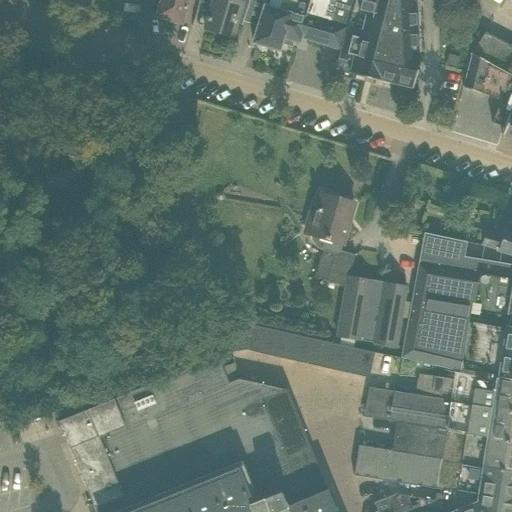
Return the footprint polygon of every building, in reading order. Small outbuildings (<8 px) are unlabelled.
[(159,0),(160,0),(155,16),(167,19),(169,22),(175,23),(178,22),(181,23),(187,0),(159,0)] [(198,0),(198,2),(200,2),(201,0),(212,0),(204,28),(232,36),(236,21),(241,23),(241,24),(242,25),(248,0),(198,0)] [(300,37),(340,49),(347,24),(354,0),(281,0),(278,10),(264,6),(252,42),(257,43),(257,46),(261,49),(266,48),(267,46),(278,50),(282,37),(298,42),(300,37)] [(347,24),(340,49),(337,58),(351,62),(348,74),(380,82),(380,80),(411,88),(420,56),(417,55),(415,2),(417,2),(417,0),(354,0),(347,24)] [(485,32),(471,53),(482,59),(496,38),(485,32)] [(482,59),(494,65),(508,44),(496,38),(482,59)] [(494,65),(505,71),(511,60),(511,46),(508,44),(494,65)] [(462,87),(474,92),(482,59),(471,53),(462,87)] [(445,65),(456,68),(459,57),(448,54),(445,65)] [(479,92),(487,95),(494,65),(482,59),(474,92),(479,93),(479,92)] [(487,95),(498,99),(505,71),(494,65),(487,95)] [(511,74),(505,71),(498,99),(500,100),(491,122),(504,127),(501,134),(511,138),(511,74)] [(306,228),(304,234),(309,236),(309,237),(316,247),(324,251),(333,254),(325,280),(343,285),(344,286),(348,275),(354,254),(340,250),(347,228),(354,203),(321,194),(316,210),(312,208),(306,228)] [(511,221),(506,220),(501,236),(485,231),(477,257),(497,262),(500,251),(511,254),(511,221)] [(425,235),(405,359),(458,370),(458,371),(494,379),(495,375),(511,378),(511,276),(511,278),(430,265),(434,237),(425,235)] [(344,286),(343,285),(334,337),(359,341),(359,339),(371,341),(371,343),(395,347),(406,285),(348,275),(344,286)] [(232,352),(244,350),(250,324),(225,319),(232,352)] [(244,350),(257,352),(262,327),(250,324),(244,350)] [(257,352),(269,355),(275,330),(262,327),(257,352)] [(269,355),(281,358),(287,333),(275,330),(269,355)] [(281,358),(294,361),(299,335),(287,333),(281,358)] [(294,361),(306,364),(312,338),(299,335),(294,361)] [(306,364),(318,366),(324,341),(312,338),(306,364)] [(318,366),(331,369),(336,344),(324,341),(318,366)] [(331,369),(343,372),(349,347),(336,344),(331,369)] [(343,372),(355,375),(361,349),(349,347),(343,372)] [(361,349),(355,375),(368,378),(373,352),(361,349)] [(335,511),(286,390),(238,379),(228,382),(217,356),(58,421),(95,511),(335,511)] [(421,395),(421,397),(511,411),(511,378),(495,375),(494,379),(458,371),(458,372),(454,371),(453,379),(433,376),(430,390),(423,389),(421,395)] [(368,387),(362,416),(395,421),(410,424),(511,440),(511,411),(421,397),(421,395),(368,387)] [(395,421),(391,450),(406,453),(511,470),(511,440),(410,424),(395,421)] [(436,488),(451,491),(511,500),(511,470),(406,453),(391,450),(358,445),(353,475),(436,488)] [(436,488),(434,500),(451,503),(454,511),(511,511),(511,500),(451,491),(436,488)] [(396,493),(386,497),(392,511),(454,511),(451,503),(434,500),(432,499),(415,497),(418,503),(411,506),(407,496),(396,493)] [(392,511),(386,497),(373,502),(377,510),(372,511),(392,511)]
